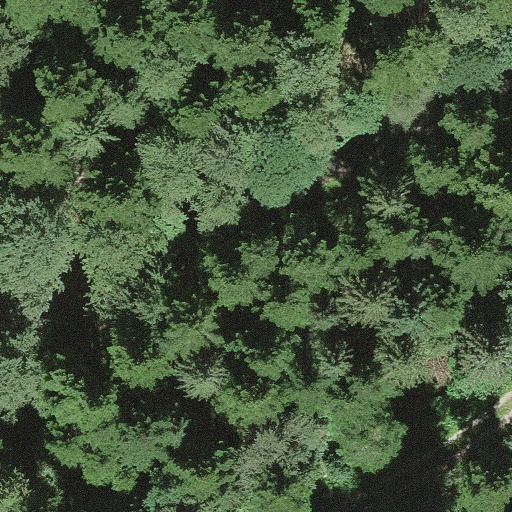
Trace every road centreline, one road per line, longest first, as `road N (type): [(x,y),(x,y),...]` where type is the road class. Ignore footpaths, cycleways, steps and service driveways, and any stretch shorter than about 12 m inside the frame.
road 1 (unclassified): [(0,325),(511,70)]
road 2 (track): [(511,393),(446,446),(339,511)]
